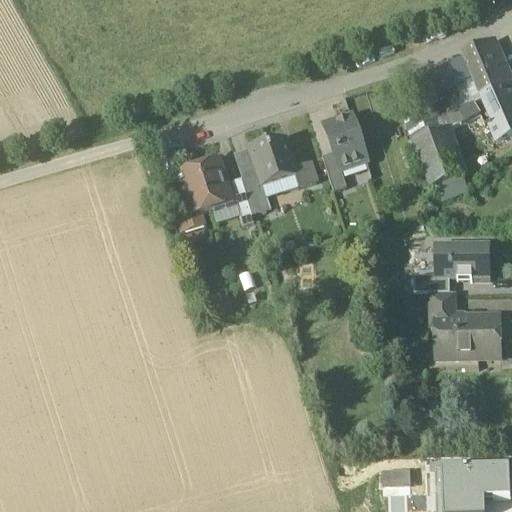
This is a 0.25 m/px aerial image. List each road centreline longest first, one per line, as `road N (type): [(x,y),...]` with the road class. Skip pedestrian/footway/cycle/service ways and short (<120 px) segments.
road 1 (residential): [(150,138),(459,49),(511,20)]
road 2 (unclassified): [(0,183),(150,138)]
